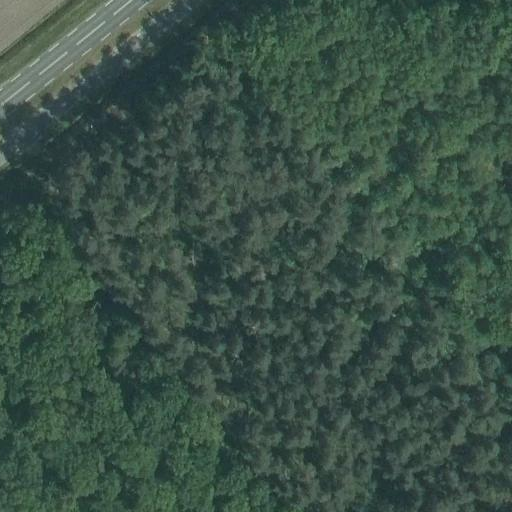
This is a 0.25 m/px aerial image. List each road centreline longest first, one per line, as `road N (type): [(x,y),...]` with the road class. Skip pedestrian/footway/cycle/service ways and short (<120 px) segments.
road 1 (track): [(313,511),(49,173)]
road 2 (unclassified): [(0,155),(191,0)]
road 3 (primary): [(0,105),(131,0)]
